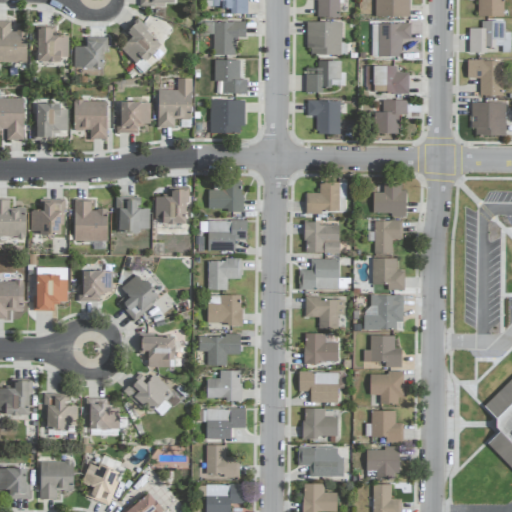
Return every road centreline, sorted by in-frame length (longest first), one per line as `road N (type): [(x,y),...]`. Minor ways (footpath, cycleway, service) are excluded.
road 1 (residential): [(511,161),(177,159),(98,172),(0,170)]
road 2 (residential): [(434,511),(443,0)]
road 3 (residential): [(274,511),(278,0)]
road 4 (residential): [(0,349),(121,350)]
